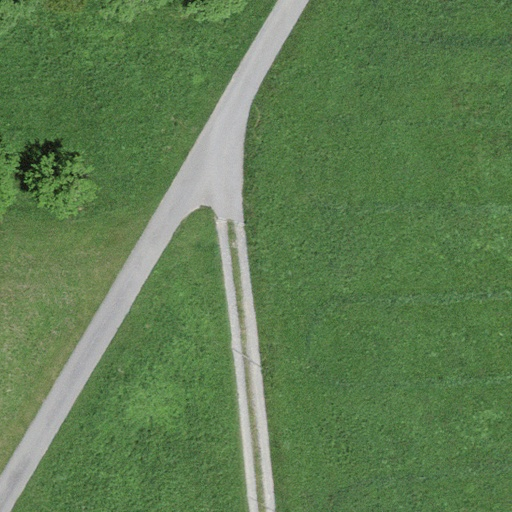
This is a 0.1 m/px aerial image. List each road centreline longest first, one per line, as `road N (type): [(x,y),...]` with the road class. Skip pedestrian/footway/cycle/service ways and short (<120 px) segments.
road 1 (track): [(305,0),(6,511)]
road 2 (track): [(268,511),(235,220),(242,112)]
